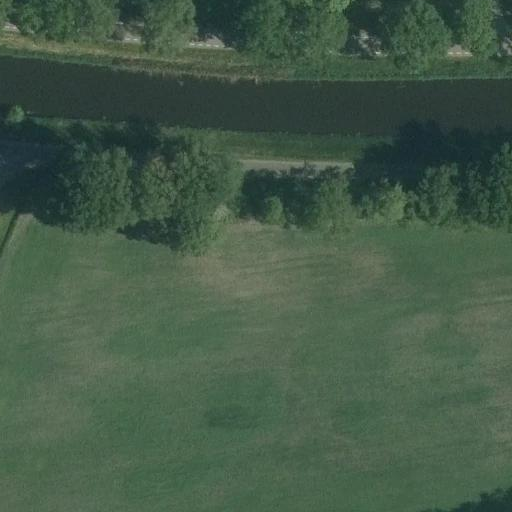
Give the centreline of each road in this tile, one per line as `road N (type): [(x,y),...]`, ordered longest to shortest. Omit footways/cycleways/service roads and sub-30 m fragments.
road 1 (tertiary): [(511,44),(189,36),(0,17)]
road 2 (unclassified): [(511,171),(0,152)]
